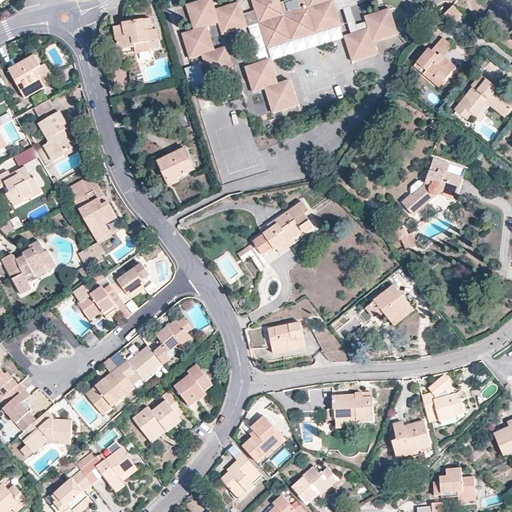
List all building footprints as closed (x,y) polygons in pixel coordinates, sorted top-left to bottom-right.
[(341,25),(337,10),(334,0),(287,0),(280,2),(279,0),(250,0),(254,11),(244,14),(240,2),(215,9),(212,0),(201,0),(186,5),(193,30),(181,34),(189,59),(201,56),(208,80),(235,72),(227,46),(214,50),(207,27),(217,24),(221,36),(248,28),(248,26),(258,24),(266,49),(341,25)] [(334,0),(337,10),(343,9),(350,34),(368,29),(366,22),(355,25),(350,6),(371,0),(334,0)] [(462,16),(453,7),(442,19),(450,28),(462,16)] [(368,29),(350,34),(343,36),(351,62),(378,54),(374,42),(398,34),(390,8),(364,17),(366,22),(368,29)] [(113,27),(117,48),(117,50),(134,47),(134,44),(149,42),(158,40),(156,29),(153,30),(151,18),(122,23),(123,25),(113,27)] [(416,63),(426,71),(434,78),(437,75),(445,82),(453,71),(447,66),(450,62),(445,57),(440,53),(445,48),(448,51),(452,46),(442,37),(431,51),(428,48),(416,63)] [(117,50),(117,48),(114,49),(115,56),(134,53),(135,54),(150,51),(149,42),(134,44),(134,47),(117,50)] [(449,52),(448,51),(445,48),(440,53),(445,57),(449,52)] [(36,70),(40,67),(34,56),(8,70),(24,100),(46,88),(42,81),(36,70)] [(270,59),(244,67),(253,93),(265,89),(272,113),(298,106),(290,80),(278,83),(270,59)] [(447,66),(453,71),(456,67),(450,62),(447,66)] [(45,65),(40,67),(36,70),(42,81),(51,75),(45,65)] [(198,65),(184,69),(190,90),(205,85),(198,65)] [(434,78),(426,71),(423,75),(439,88),(445,82),(437,75),(434,78)] [(454,110),(463,118),(468,112),(472,114),(475,117),(486,104),(489,101),(507,115),(511,108),(511,100),(480,75),(470,86),(472,87),(454,110)] [(54,110),(49,101),(34,108),(39,118),(54,110)] [(505,118),(507,115),(489,101),(486,104),(505,118)] [(56,114),(54,110),(39,118),(42,123),(56,114)] [(468,112),(463,118),(467,121),(472,114),(468,112)] [(59,113),(56,114),(42,123),(39,124),(49,143),(44,146),(54,162),(64,156),(62,153),(72,147),(63,132),(68,129),(59,113)] [(445,129),(433,120),(429,126),(441,135),(445,129)] [(74,152),(72,147),(62,153),(64,156),(64,157),(74,152)] [(156,162),(165,180),(176,175),(177,178),(196,170),(185,148),(156,162)] [(31,155),(24,159),(27,164),(34,160),(31,155)] [(27,164),(24,159),(18,162),(21,168),(27,164)] [(426,185),(402,202),(414,215),(438,195),(459,198),(466,172),(434,160),(426,185)] [(0,189),(6,186),(7,189),(10,193),(6,196),(10,204),(11,203),(22,198),(23,200),(33,195),(32,192),(40,188),(34,177),(32,178),(26,167),(11,175),(9,171),(0,176),(0,189)] [(67,190),(96,240),(109,233),(106,226),(104,222),(116,216),(108,202),(102,205),(99,199),(104,196),(92,175),(67,190)] [(176,175),(165,180),(168,187),(179,182),(177,178),(176,175)] [(42,193),(40,188),(32,192),(33,195),(23,200),(22,198),(11,203),(14,208),(24,202),(24,203),(42,193)] [(108,202),(104,196),(99,199),(102,205),(108,202)] [(252,241),(253,242),(257,247),(264,258),(276,249),(293,238),(303,232),(305,233),(308,234),(311,233),(313,229),(313,227),(312,225),(305,214),(309,212),(302,201),(280,217),(282,220),(278,223),(276,220),(267,226),(269,229),(263,233),(252,241)] [(104,222),(106,226),(118,219),(116,216),(104,222)] [(14,229),(22,227),(18,217),(11,219),(14,229)] [(0,226),(0,230),(6,237),(14,233),(8,221),(0,226)] [(403,226),(396,229),(407,251),(418,245),(412,233),(408,235),(403,226)] [(96,240),(97,243),(99,246),(100,244),(112,237),(109,233),(96,240)] [(293,238),(276,249),(280,254),(296,243),(293,238)] [(32,289),(28,282),(25,277),(51,263),(45,253),(39,241),(29,247),(30,249),(23,253),(22,256),(22,257),(16,260),(14,256),(13,255),(11,255),(1,260),(20,296),(32,289)] [(94,259),(101,256),(104,253),(100,244),(99,246),(97,243),(93,245),(96,249),(90,252),(94,259)] [(254,248),(251,244),(242,250),(245,254),(254,248)] [(88,248),(82,252),(90,267),(93,267),(97,264),(94,259),(90,252),(88,248)] [(240,258),(245,254),(242,250),(236,253),(240,258)] [(25,277),(28,282),(56,267),(48,251),(45,253),(51,263),(25,277)] [(78,271),(82,277),(91,270),(98,265),(97,264),(93,267),(90,267),(82,252),(78,254),(84,267),(78,271)] [(97,264),(104,261),(101,256),(94,259),(97,264)] [(111,285),(125,304),(131,300),(128,296),(143,286),(145,284),(141,278),(148,273),(141,264),(111,285)] [(91,270),(82,277),(86,283),(92,278),(95,276),(91,270)] [(99,282),(106,277),(102,271),(95,276),(92,278),(96,284),(99,282)] [(111,285),(106,277),(99,282),(102,287),(104,290),(111,285)] [(85,283),(73,292),(75,293),(87,285),(85,283)] [(118,310),(125,305),(125,304),(111,285),(104,290),(102,287),(93,293),(87,285),(75,293),(80,302),(84,309),(81,310),(88,319),(100,310),(102,313),(103,314),(115,306),(117,308),(118,310)] [(394,285),(369,305),(376,314),(378,313),(381,310),(385,316),(391,322),(401,314),(403,316),(412,308),(394,285)] [(145,290),(143,286),(128,296),(131,300),(145,290)] [(133,300),(126,305),(132,314),(139,309),(133,300)] [(126,320),(132,315),(125,305),(118,310),(126,320)] [(376,314),(369,305),(365,309),(372,317),(376,314)] [(105,317),(117,308),(115,306),(103,314),(105,317)] [(415,311),(412,308),(403,316),(401,314),(391,322),(394,327),(415,311)] [(90,322),(102,313),(100,310),(88,319),(90,322)] [(163,364),(164,366),(171,360),(167,355),(180,344),(189,336),(187,333),(192,329),(184,319),(178,323),(176,320),(157,336),(164,345),(154,353),(163,364)] [(272,347),(272,349),(292,345),(293,350),(306,347),(301,323),(268,329),(269,333),(263,334),(266,348),(272,347)] [(85,338),(90,347),(99,342),(94,333),(85,338)] [(189,336),(180,344),(182,347),(191,339),(189,336)] [(292,345),(272,349),(273,354),(293,350),(292,345)] [(154,353),(148,346),(128,363),(127,361),(118,368),(135,389),(138,393),(141,390),(140,388),(144,384),(142,381),(163,364),(154,353)] [(118,368),(111,359),(105,364),(111,373),(118,368)] [(191,408),(198,401),(197,399),(205,393),(213,386),(197,365),(187,372),(190,375),(174,387),(191,408)] [(118,368),(111,373),(115,377),(98,391),(95,387),(85,395),(97,411),(108,402),(112,408),(135,389),(118,368)] [(20,394),(25,390),(20,384),(19,386),(16,388),(5,375),(0,370),(0,399),(1,400),(2,399),(7,405),(20,394)] [(16,388),(19,386),(7,373),(5,375),(16,388)] [(115,377),(111,373),(95,387),(98,391),(115,377)] [(432,393),(422,396),(429,421),(439,419),(438,416),(456,411),(457,414),(463,412),(464,411),(461,399),(457,400),(455,393),(448,395),(447,389),(453,384),(445,374),(428,389),(432,393)] [(455,393),(453,384),(447,389),(448,395),(455,393)] [(335,419),(356,418),(374,417),(373,397),(363,397),(363,390),(355,390),(355,394),(332,395),(333,409),(334,409),(335,419)] [(179,417),(185,412),(169,391),(162,397),(165,402),(151,412),(148,407),(133,419),(148,439),(159,431),(157,430),(162,425),(168,433),(183,421),(179,417)] [(197,399),(198,401),(199,402),(207,396),(205,393),(197,399)] [(2,409),(0,410),(0,411),(3,414),(5,413),(23,433),(37,421),(29,412),(22,404),(24,402),(26,400),(20,394),(7,405),(2,409)] [(31,410),(24,402),(22,404),(29,412),(31,410)] [(102,416),(112,408),(108,402),(97,411),(102,416)] [(55,419),(48,411),(37,421),(23,433),(18,437),(35,454),(45,446),(42,443),(47,438),(58,439),(58,442),(58,445),(71,445),(73,421),(55,419)] [(438,416),(439,419),(440,424),(457,420),(463,415),(463,412),(457,414),(456,411),(438,416)] [(9,429),(17,438),(18,437),(23,433),(5,413),(3,414),(13,425),(9,429)] [(261,425),(267,419),(264,415),(257,421),(261,425)] [(252,437),(242,446),(262,467),(269,460),(267,458),(275,451),(271,447),(283,436),(267,419),(261,425),(257,421),(251,426),(251,427),(254,431),(250,434),(252,437)] [(392,440),(396,453),(412,449),(413,450),(421,448),(431,445),(425,421),(405,426),(403,422),(393,425),(397,439),(392,440)] [(251,427),(251,426),(248,423),(243,428),(250,434),(254,431),(251,427)] [(511,423),(508,426),(493,432),(504,456),(511,452),(511,423)] [(159,431),(148,439),(152,445),(168,433),(162,425),(157,430),(159,431)] [(271,447),(275,451),(287,440),(283,436),(271,447)] [(107,456),(120,448),(117,443),(104,450),(107,456)] [(80,471),(91,485),(98,480),(92,472),(97,468),(102,476),(113,490),(123,483),(118,475),(121,473),(123,477),(135,467),(121,448),(106,460),(101,463),(97,457),(91,461),(80,470),(80,471)] [(412,449),(396,453),(398,460),(423,454),(421,448),(413,450),(412,449)] [(259,472),(241,453),(235,458),(237,460),(240,463),(237,466),(234,462),(226,470),(228,472),(220,479),(239,499),(255,486),(252,483),(250,481),(259,472)] [(101,454),(97,457),(101,463),(106,460),(101,454)] [(76,465),(80,470),(91,461),(87,456),(76,465)] [(379,459),(372,460),(374,467),(381,465),(379,459)] [(315,464),(313,465),(320,473),(322,471),(315,464)] [(291,486),(307,504),(319,493),(318,491),(335,476),(327,467),(322,471),(320,473),(313,465),(300,476),(302,478),(291,486)] [(118,475),(123,483),(123,482),(138,471),(135,467),(123,477),(121,473),(118,475)] [(435,495),(441,495),(441,493),(457,492),(458,496),(459,502),(476,500),(474,476),(462,477),(461,467),(446,469),(446,475),(440,476),(440,481),(433,481),(435,495)] [(92,472),(98,480),(102,476),(97,468),(92,472)] [(84,493),(91,485),(80,471),(54,494),(53,492),(45,500),(56,511),(87,511),(95,506),(84,493)] [(252,483),(261,475),(259,472),(250,481),(252,483)] [(318,491),(319,493),(321,495),(338,480),(335,476),(318,491)] [(123,483),(113,490),(116,494),(126,486),(123,483)] [(0,511),(10,511),(11,511),(13,510),(20,504),(23,508),(30,503),(15,486),(8,491),(3,485),(0,487),(0,511)] [(305,511),(306,511),(287,490),(272,503),(275,505),(267,511),(305,511)] [(417,508),(417,511),(443,511),(442,502),(432,503),(432,506),(417,508)]
